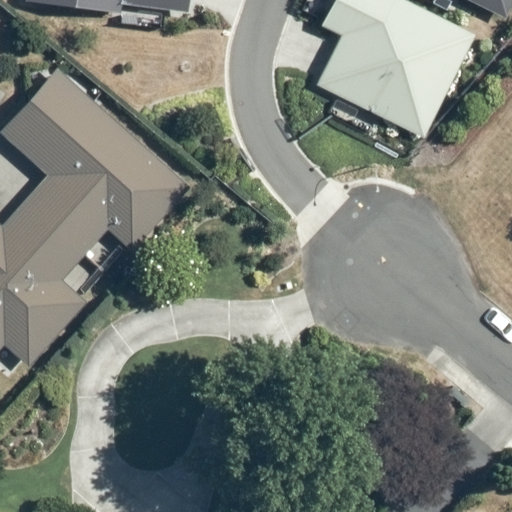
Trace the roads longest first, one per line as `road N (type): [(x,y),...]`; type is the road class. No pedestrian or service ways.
road 1 (residential): [(511,371),(384,269)]
road 2 (residential): [(415,511),(511,402)]
